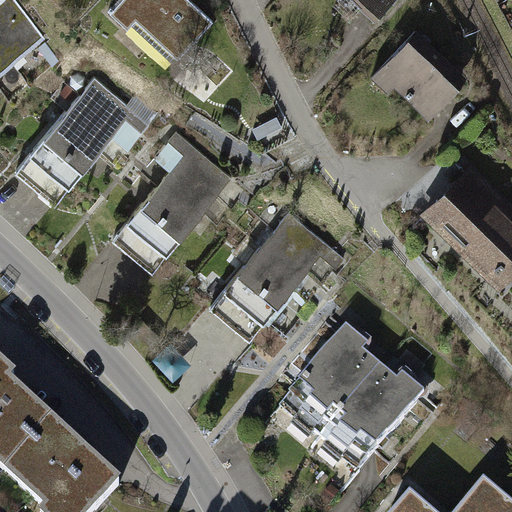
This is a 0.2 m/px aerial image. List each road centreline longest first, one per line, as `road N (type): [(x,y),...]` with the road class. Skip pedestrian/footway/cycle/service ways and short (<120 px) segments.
road 1 (residential): [(0,251),(113,362),(221,511)]
road 2 (residential): [(241,0),(304,124),(385,237)]
